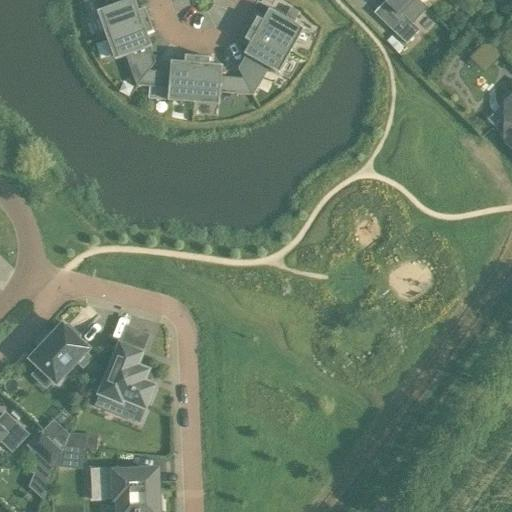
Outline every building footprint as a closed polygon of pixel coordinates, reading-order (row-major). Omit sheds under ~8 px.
[(105,0),(109,8),(101,11),(110,35),(149,21),(145,9),(139,12),(134,0),(131,0),(125,2),(125,0),(105,0)] [(402,13),(414,0),(382,0),(392,9),(389,13),(403,26),(395,34),(407,45),(420,31),(402,13)] [(263,22),(257,18),(251,29),(287,50),(300,27),(294,23),(300,13),(291,8),(285,18),(282,17),(284,15),(272,9),(271,11),(269,10),(263,22)] [(149,21),(110,35),(119,59),(152,48),(147,35),(154,33),(149,21)] [(244,55),(275,72),(287,50),(251,29),(245,40),(251,43),(244,55)] [(156,61),(147,54),(141,62),(150,70),(156,61)] [(197,58),(185,57),(185,63),(171,62),(170,73),(149,72),(137,86),(169,89),(168,97),(194,99),(197,58)] [(209,65),(210,59),(197,58),(194,99),(220,101),(220,93),(253,96),(243,79),(222,77),(223,66),(209,65)] [(237,68),(243,77),(253,71),(247,62),(237,68)] [(511,102),(510,104),(503,97),(484,117),(511,145),(511,102)] [(87,305),(71,326),(82,335),(98,314),(87,305)] [(63,327),(32,360),(56,384),(88,350),(78,340),(81,337),(69,326),(66,329),(63,327)] [(142,352),(122,343),(102,391),(123,400),(124,396),(134,400),(128,415),(140,420),(155,385),(142,380),(147,368),(137,364),(142,352)] [(0,462),(0,461),(0,441),(16,424),(0,408),(0,462)] [(40,432),(28,445),(35,451),(31,456),(38,462),(32,469),(35,472),(49,485),(62,452),(42,433),(40,432)] [(84,451),(65,448),(58,468),(82,470),(84,451)] [(120,511),(163,511),(163,496),(161,496),(161,498),(157,498),(156,478),(147,478),(146,473),(117,474),(117,468),(91,469),(92,500),(120,499),(120,511)]
